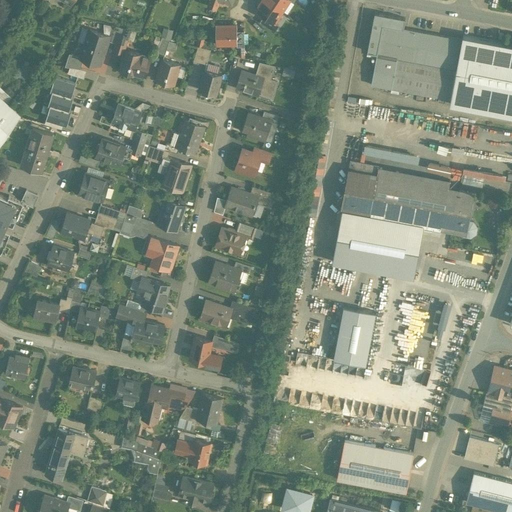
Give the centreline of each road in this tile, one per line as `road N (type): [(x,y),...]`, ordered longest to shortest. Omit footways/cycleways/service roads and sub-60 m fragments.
road 1 (residential): [(0,296),(105,82),(225,114)]
road 2 (residential): [(168,370),(225,114)]
road 3 (residential): [(168,370),(250,395),(222,511)]
road 4 (unclassified): [(482,335),(425,511)]
road 5 (residential): [(57,344),(9,511)]
